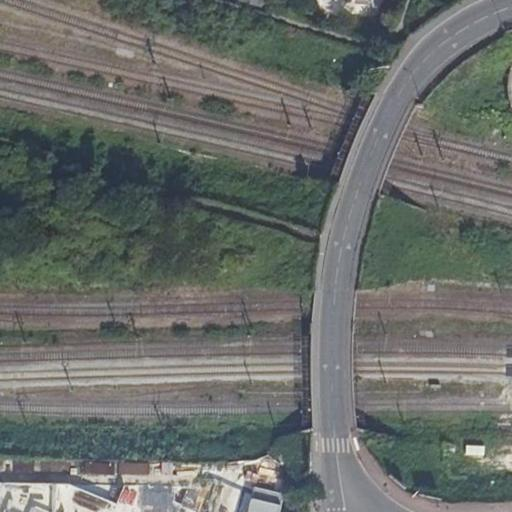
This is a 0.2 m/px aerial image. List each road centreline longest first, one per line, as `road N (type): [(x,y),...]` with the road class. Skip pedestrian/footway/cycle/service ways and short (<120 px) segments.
road 1 (tertiary): [(355,511),(332,440),(335,282),(368,157),(401,83)]
road 2 (tertiary): [(511,6),(449,36),(401,83)]
